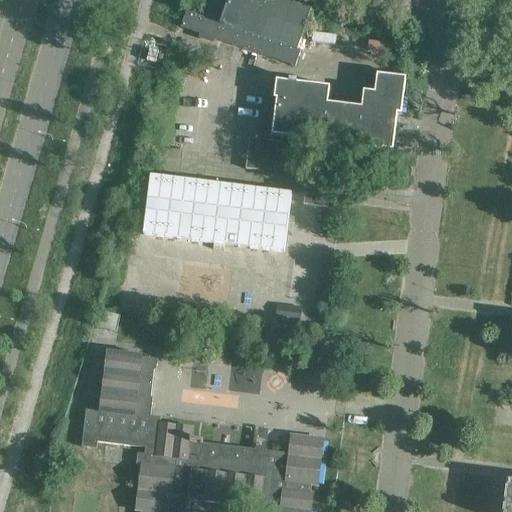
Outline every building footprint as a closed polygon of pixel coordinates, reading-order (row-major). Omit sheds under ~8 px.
[(187,12),(182,28),(295,67),(301,52),(298,50),(311,11),(279,0),(211,0),(205,18),(187,12)] [(146,60),(155,63),(159,50),(150,48),(146,60)] [(277,101),(273,129),(272,136),(287,138),(287,139),(393,151),(397,115),(401,115),(406,79),(377,76),(375,94),(364,93),(362,109),(327,104),(330,88),(297,84),(277,82),(274,100),(277,101)] [(246,170),(275,173),(278,143),(250,139),(246,170)] [(180,162),(181,150),(163,149),(162,160),(161,171),(179,172),(180,162)] [(284,253),(291,194),(150,177),(143,235),(284,253)] [(303,205),(328,208),(329,196),(305,193),(303,205)] [(302,308),(277,305),(275,318),(301,321),(302,308)] [(116,333),(120,316),(100,312),(96,328),(116,333)] [(97,449),(97,442),(146,448),(145,458),(143,457),(136,510),(142,511),(141,511),(188,511),(190,500),(261,509),(260,511),(310,511),(313,496),(310,496),(311,484),(318,485),(323,441),(291,437),(289,455),(189,442),(192,429),(149,423),(153,398),(151,398),(154,370),(156,371),(157,360),(142,358),(143,356),(107,352),(99,412),(87,410),(82,447),(97,449)]
